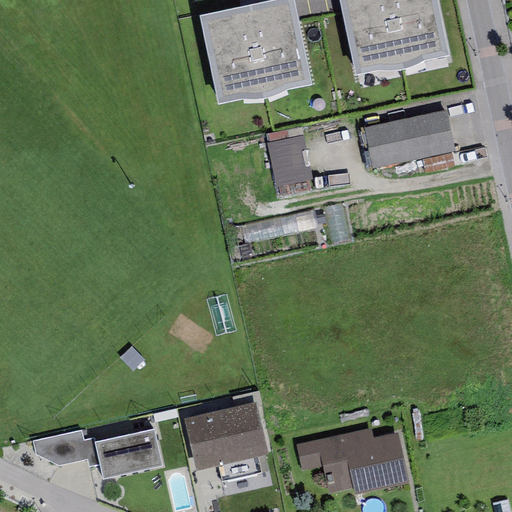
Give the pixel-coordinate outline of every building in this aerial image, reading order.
[(448,60),(435,0),(337,0),(354,80),(377,76),(388,78),(402,77),(415,72),(423,66),(448,60)] [(312,90),(293,4),(199,24),(218,110),(240,105),(251,108),(265,106),(278,102),(286,95),(312,90)] [(445,114),(365,130),(373,171),(453,154),(445,114)] [(307,129),(271,136),(283,195),(319,187),(307,129)] [(255,407),(184,423),(196,475),(267,458),(255,407)] [(371,431),(296,447),(302,473),(322,469),(328,496),(354,490),(355,498),(408,487),(397,435),(373,440),(371,431)] [(162,469),(154,433),(94,447),(93,441),(82,443),(80,433),(32,443),(35,456),(59,468),(88,462),(90,468),(100,465),(104,482),(162,469)]
